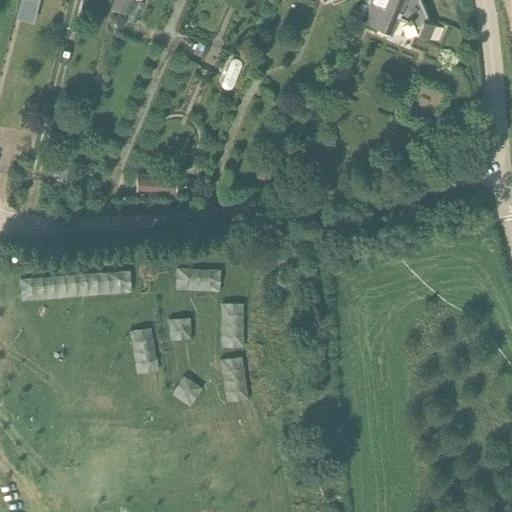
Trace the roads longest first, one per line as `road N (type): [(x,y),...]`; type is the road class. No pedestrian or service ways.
road 1 (track): [(0,228),(399,194),(500,169)]
road 2 (tertiary): [(511,235),(482,0)]
